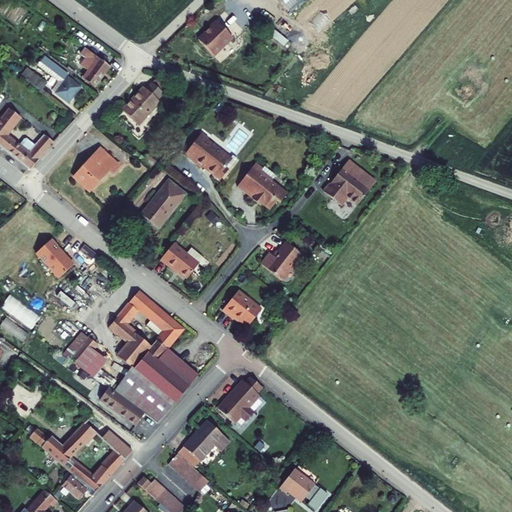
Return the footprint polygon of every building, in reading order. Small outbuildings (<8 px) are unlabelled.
[(267,0),(288,22),(312,0),(267,0)] [(207,35),(194,47),(210,64),(229,46),(213,28),(207,33),(207,35)] [(110,67),(85,49),(81,55),(88,60),(83,67),(89,70),(83,78),(96,86),(110,67)] [(67,72),(49,60),(44,67),(62,79),(54,92),(68,102),(80,85),(65,75),(67,72)] [(45,82),(33,73),(28,80),(40,88),(45,82)] [(157,96),(142,83),(114,112),(132,129),(153,105),(151,103),(157,96)] [(0,145),(31,169),(54,143),(46,135),(36,147),(26,139),(22,140),(19,145),(7,136),(20,118),(8,109),(0,119),(0,145)] [(211,139),(202,132),(182,156),(202,172),(204,169),(219,182),(237,161),(233,158),(231,161),(208,143),(211,139)] [(121,165),(98,147),(74,177),(92,191),(110,171),(113,174),(121,165)] [(376,182),(349,161),(323,192),(342,207),(348,199),(358,206),(376,182)] [(265,170),(256,164),(237,189),(253,203),(255,201),(264,208),(271,198),(274,201),(282,191),(265,179),(267,176),(263,173),(265,170)] [(187,196),(170,181),(140,213),(156,228),(187,196)] [(57,276),(73,259),(48,236),(32,253),(57,276)] [(179,255),(167,245),(153,262),(160,267),(161,265),(181,281),(193,267),(199,271),(199,268),(197,259),(184,249),(179,255)] [(259,256),(250,268),(271,285),(292,258),(275,246),(264,259),(259,256)] [(11,293),(2,307),(34,326),(43,312),(11,293)] [(227,293),(209,313),(223,324),(225,322),(237,331),(251,313),(227,293)] [(185,333),(139,296),(109,332),(127,346),(115,360),(128,371),(111,393),(89,378),(104,361),(84,344),(67,362),(83,374),(75,385),(84,391),(86,389),(99,399),(98,400),(105,405),(103,408),(116,417),(127,405),(156,426),(198,381),(167,355),(185,333)] [(9,316),(3,324),(23,339),(29,332),(9,316)] [(239,389),(216,414),(231,428),(237,422),(244,427),(251,418),(245,413),(254,403),(252,401),(258,394),(246,384),(240,390),(239,389)] [(44,438),(30,426),(24,433),(30,438),(29,439),(95,493),(132,453),(107,430),(99,439),(110,449),(106,453),(111,457),(92,477),(67,456),(90,437),(93,439),(95,436),(82,424),(58,444),(46,435),(44,438)] [(229,445),(206,424),(164,469),(196,496),(206,486),(191,474),(214,450),(219,455),(229,445)] [(312,488),(292,472),(275,492),(283,498),(285,496),(298,507),(312,488)] [(65,479),(55,490),(73,504),(79,497),(85,502),(89,498),(65,479)] [(141,482),(135,489),(160,511),(182,511),(151,483),(148,487),(141,482)] [(40,511),(47,504),(51,507),(55,502),(37,487),(16,511),(40,511)]
